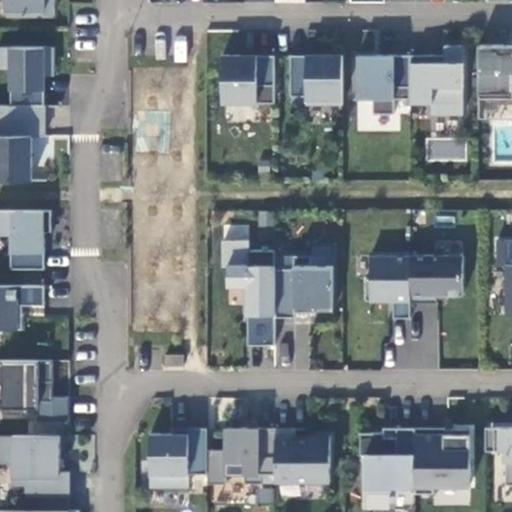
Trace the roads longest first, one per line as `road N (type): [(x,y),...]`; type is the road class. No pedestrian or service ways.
road 1 (residential): [(113,16),(511,17)]
road 2 (residential): [(511,382),(117,385)]
road 3 (residential): [(117,385),(116,321),(94,283),(97,107),(113,66),(113,16)]
road 4 (residential): [(117,511),(117,385)]
